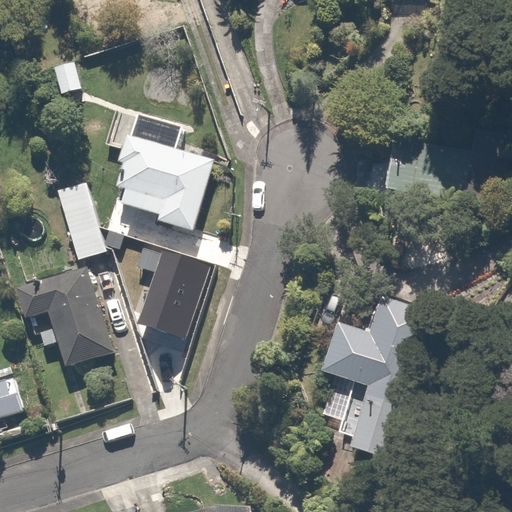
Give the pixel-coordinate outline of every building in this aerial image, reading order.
[(67,78),(48,82),(52,107),(72,103),(67,78)] [(181,124),(137,114),(122,178),(134,181),(128,203),(163,212),(160,222),(198,231),(217,155),(176,145),(181,124)] [(399,137),(393,192),(505,204),(511,143),(502,142),(476,139),(475,145),(399,137)] [(69,197),(45,204),(66,278),(90,271),(69,197)] [(187,340),(211,264),(164,250),(141,325),(187,340)] [(78,290),(5,308),(12,338),(34,333),(47,387),(99,375),(78,290)] [(352,479),(396,334),(352,321),(344,349),(315,341),(297,399),(338,411),(320,469),(352,479)]
